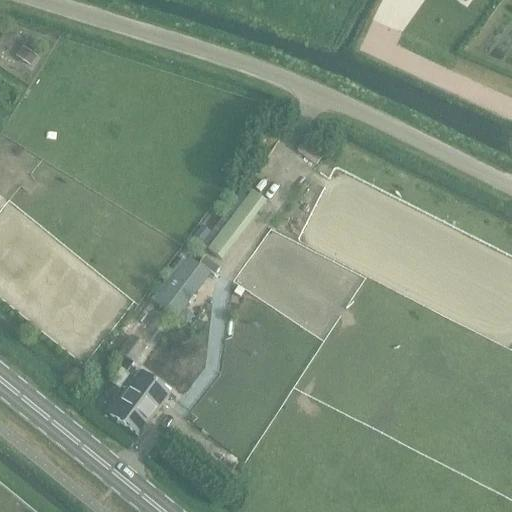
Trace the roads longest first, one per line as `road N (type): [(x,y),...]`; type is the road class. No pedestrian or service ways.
road 1 (unclassified): [(511,186),(306,85),(44,0)]
road 2 (primary): [(0,383),(157,511)]
